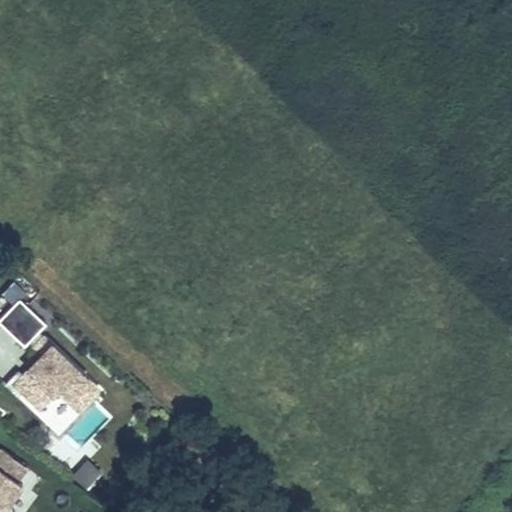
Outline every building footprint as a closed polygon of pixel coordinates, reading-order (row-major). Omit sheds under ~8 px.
[(0,321),(24,343),(47,317),(20,293),(0,314),(0,321)] [(78,411),(105,379),(49,331),(4,383),(55,426),(64,416),(47,401),(55,391),(78,411)] [(74,453),(112,415),(99,402),(61,440),(74,453)] [(0,509),(33,467),(0,441),(0,509)] [(73,473),(89,484),(102,466),(86,455),(73,473)]
